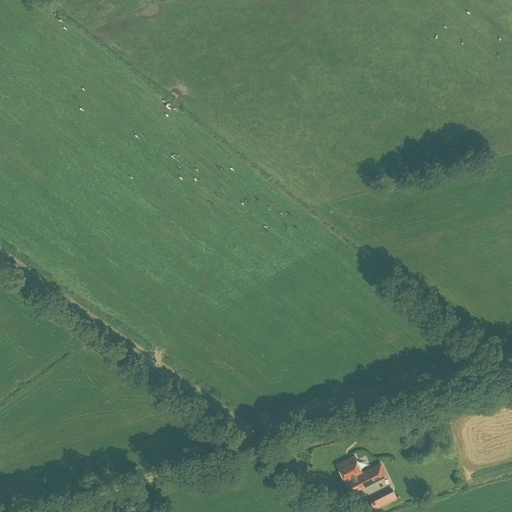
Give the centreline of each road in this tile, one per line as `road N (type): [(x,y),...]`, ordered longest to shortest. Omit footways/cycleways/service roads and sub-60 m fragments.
road 1 (unclassified): [(267,446),(0,258)]
road 2 (unclassified): [(267,446),(511,378)]
road 3 (unclassified): [(34,511),(267,446)]
